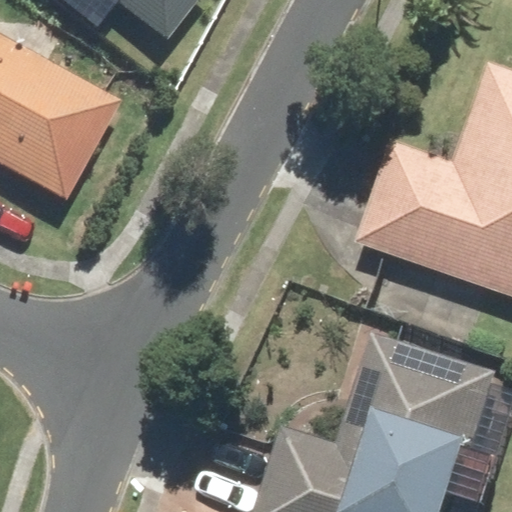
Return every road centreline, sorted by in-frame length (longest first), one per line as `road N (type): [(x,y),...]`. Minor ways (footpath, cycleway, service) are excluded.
road 1 (residential): [(326,0),(120,394)]
road 2 (residential): [(0,328),(120,394)]
road 3 (residential): [(120,394),(83,511)]
